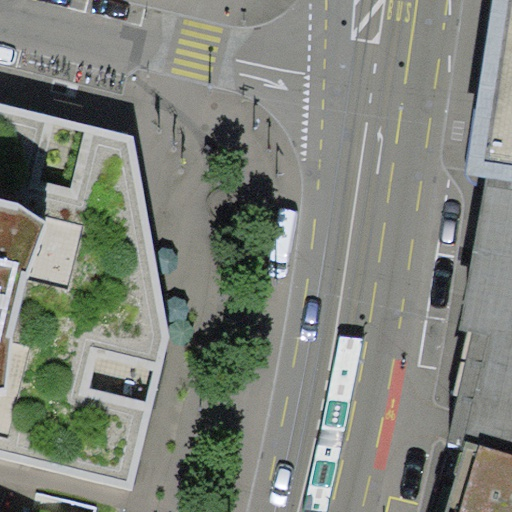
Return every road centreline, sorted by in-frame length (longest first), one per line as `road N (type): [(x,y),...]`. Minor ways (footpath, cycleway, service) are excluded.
road 1 (secondary): [(296,511),(324,390),(371,88)]
road 2 (residential): [(371,88),(0,10)]
